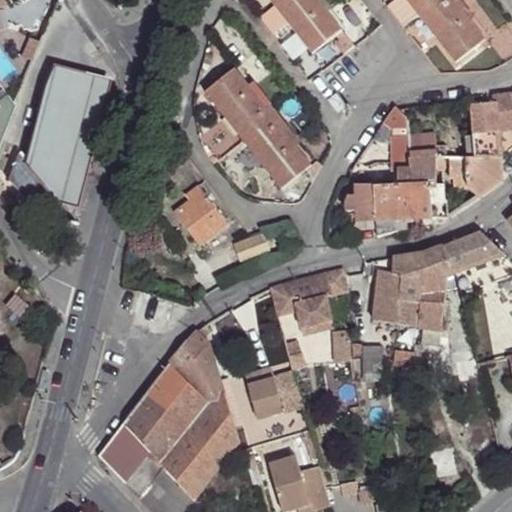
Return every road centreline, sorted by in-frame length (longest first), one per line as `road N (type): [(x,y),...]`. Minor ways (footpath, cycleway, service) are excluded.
road 1 (residential): [(488,211),(420,239),(274,273),(202,312),(165,348)]
road 2 (secondary): [(88,305),(143,79)]
road 3 (residential): [(165,348),(91,436),(55,446)]
road 4 (secondary): [(55,446),(88,305)]
